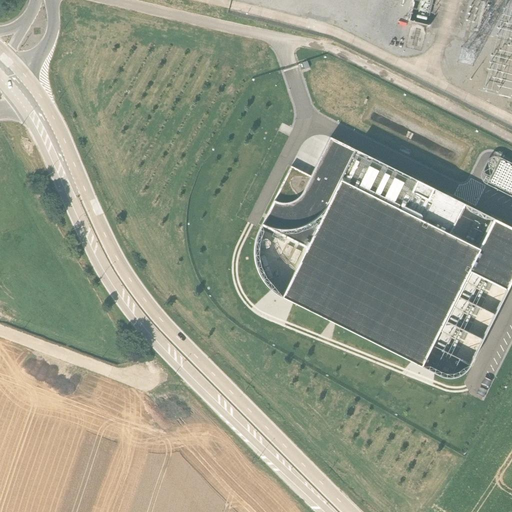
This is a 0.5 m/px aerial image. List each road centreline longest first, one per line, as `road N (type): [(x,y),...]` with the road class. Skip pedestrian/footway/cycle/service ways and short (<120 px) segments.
road 1 (secondary): [(350,511),(144,300),(23,74)]
road 2 (secondary): [(15,101),(90,258),(138,327),(324,511)]
road 3 (unclassified): [(113,0),(332,51),(511,138)]
road 4 (unclassified): [(0,328),(144,380)]
